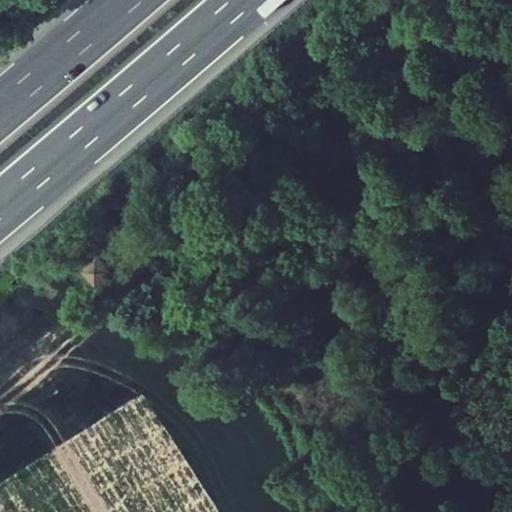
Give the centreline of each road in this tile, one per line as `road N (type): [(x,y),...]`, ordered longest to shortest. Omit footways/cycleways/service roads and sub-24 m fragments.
road 1 (motorway): [(0,205),(244,0)]
road 2 (motorway): [(127,0),(0,109)]
